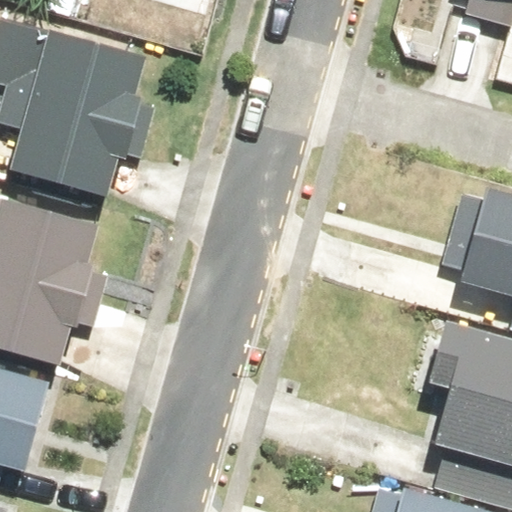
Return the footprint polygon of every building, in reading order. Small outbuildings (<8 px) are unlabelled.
[(511,0),(478,0),(474,18),(511,29),(511,0)] [(158,59),(11,16),(0,55),(0,79),(15,82),(3,121),(40,130),(27,173),(118,198),(130,159),(145,162),(163,99),(148,94),(158,59)] [(511,289),(511,189),(504,187),(477,280),(511,289)] [(112,224),(0,190),(0,346),(70,366),(81,328),(98,333),(116,269),(99,265),(112,224)] [(447,446),(511,465),(511,337),(465,324),(444,394),(461,399),(447,446)] [(0,462),(39,474),(65,387),(0,368),(0,462)] [(504,511),(417,487),(410,511),(504,511)] [(28,511),(30,508),(0,499),(0,511),(28,511)]
